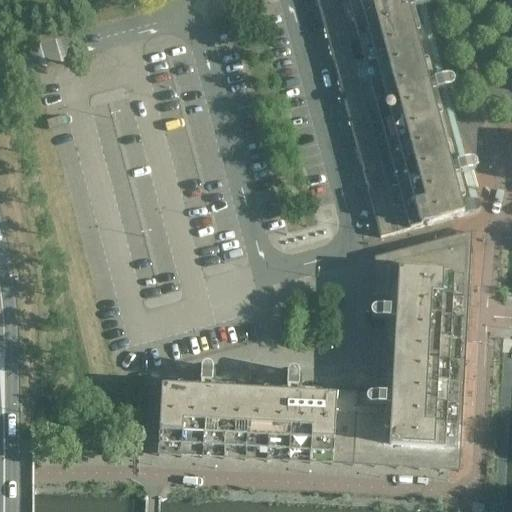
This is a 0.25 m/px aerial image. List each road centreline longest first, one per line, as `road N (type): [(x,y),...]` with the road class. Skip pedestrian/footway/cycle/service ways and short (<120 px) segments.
road 1 (residential): [(265,277),(359,253),(288,0)]
road 2 (residential): [(175,10),(196,26),(265,277)]
road 3 (residential): [(0,66),(167,23),(175,10)]
road 4 (tertiary): [(4,511),(0,336)]
